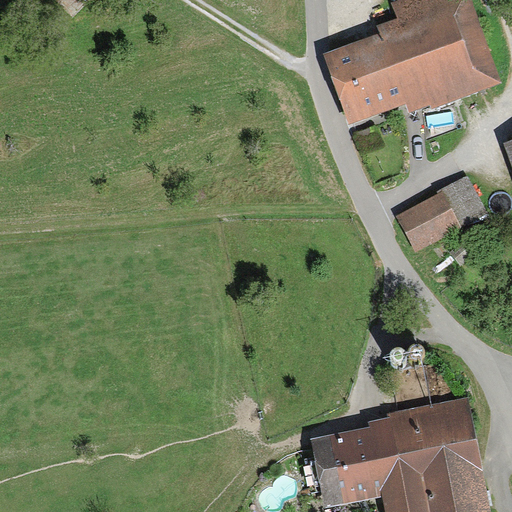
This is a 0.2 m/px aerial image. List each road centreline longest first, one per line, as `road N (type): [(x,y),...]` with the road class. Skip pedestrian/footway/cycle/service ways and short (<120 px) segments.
road 1 (unclassified): [(314,0),(318,73),(367,211),(428,305),(494,378)]
road 2 (track): [(367,211),(250,210),(0,229)]
